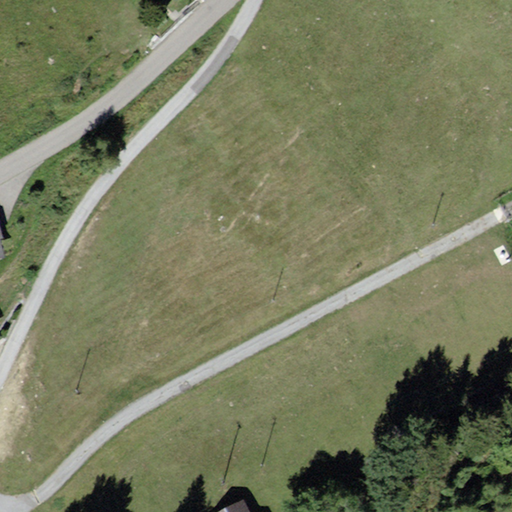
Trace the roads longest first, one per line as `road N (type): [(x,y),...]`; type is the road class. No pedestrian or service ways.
road 1 (residential): [(0,499),(28,509),(60,496),(103,440),(158,399),(503,215)]
road 2 (residential): [(256,0),(207,79),(161,120),(76,227),(0,377)]
road 3 (residential): [(224,0),(101,119),(0,179)]
